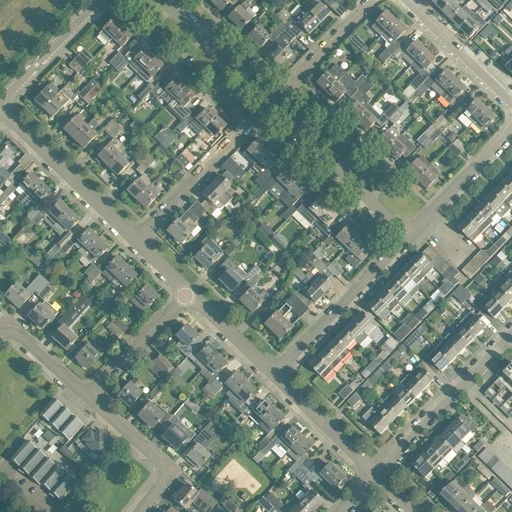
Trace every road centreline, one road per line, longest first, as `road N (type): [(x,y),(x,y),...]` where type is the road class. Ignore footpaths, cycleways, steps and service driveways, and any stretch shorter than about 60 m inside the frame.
road 1 (residential): [(371,474),(511,335)]
road 2 (residential): [(406,238),(270,103)]
road 3 (residential): [(136,239),(270,103)]
road 4 (residential): [(274,374),(406,238)]
road 5 (residential): [(136,239),(0,109)]
road 6 (residential): [(133,511),(161,479),(161,467),(88,396)]
road 7 (residential): [(406,238),(511,130)]
road 8 (residential): [(270,103),(161,0)]
road 9 (residential): [(511,101),(407,0)]
road 10 (residential): [(270,103),(372,0)]
road 11 (tertiary): [(0,105),(99,0)]
road 12 (residential): [(88,396),(187,293)]
road 13 (residential): [(371,474),(274,374)]
